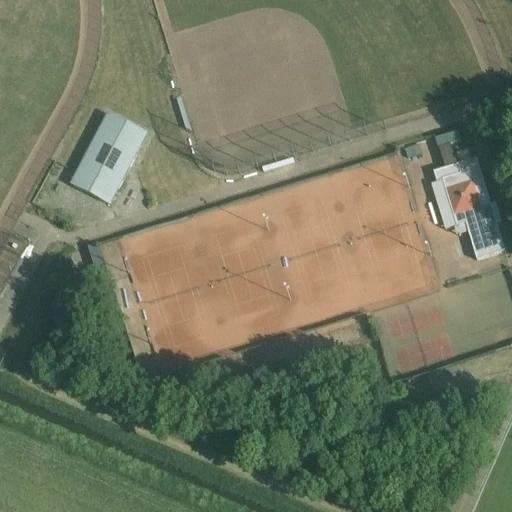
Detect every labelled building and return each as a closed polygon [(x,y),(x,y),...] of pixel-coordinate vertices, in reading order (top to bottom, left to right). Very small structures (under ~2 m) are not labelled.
[(108,116),(71,187),(110,207),(147,136),(108,116)] [(446,170),(434,174),(437,183),(442,182),(457,229),(466,226),(477,263),(504,254),(506,254),(497,226),(502,225),(496,205),(491,207),(477,161),(475,161),(458,167),(452,147),(440,150),(444,163),(446,170)] [(419,148),(405,152),(408,161),(421,157),(419,148)] [(98,246),(88,250),(95,272),(105,269),(98,246)] [(75,277),(74,278),(75,282),(77,288),(85,285),(83,278),(82,275),(75,277)]
